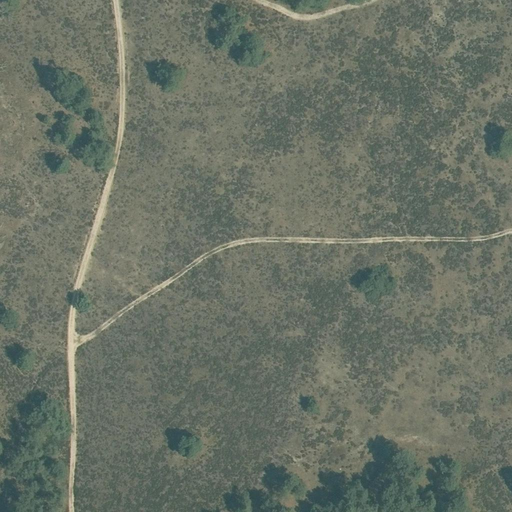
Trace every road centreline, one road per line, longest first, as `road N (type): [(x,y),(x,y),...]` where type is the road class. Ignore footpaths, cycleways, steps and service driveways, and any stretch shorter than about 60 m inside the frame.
road 1 (track): [(115,0),(118,129),(69,307),(69,511)]
road 2 (track): [(68,352),(208,254),(244,241),(483,239),(511,231)]
